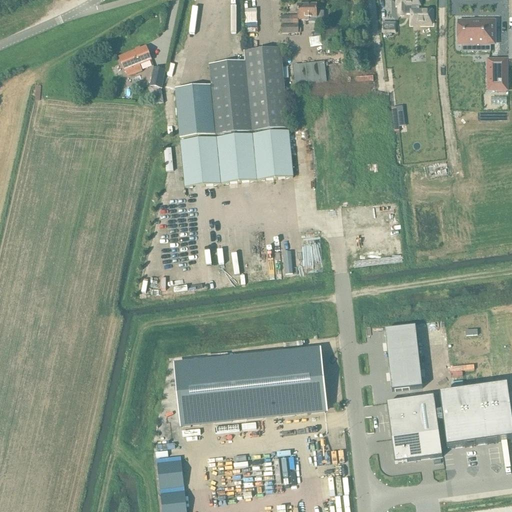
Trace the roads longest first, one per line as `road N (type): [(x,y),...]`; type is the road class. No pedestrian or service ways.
road 1 (unclassified): [(364,503),(331,216)]
road 2 (unclassified): [(511,482),(364,503)]
